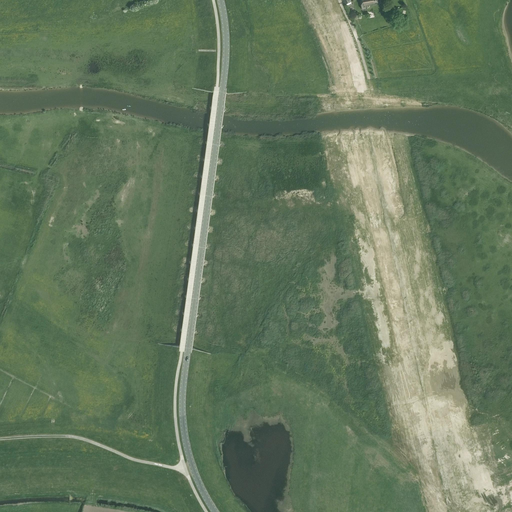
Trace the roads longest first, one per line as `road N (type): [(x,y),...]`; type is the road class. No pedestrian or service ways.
road 1 (secondary): [(215,511),(188,456),(182,388),(224,77),(220,0)]
road 2 (track): [(134,460),(0,457)]
